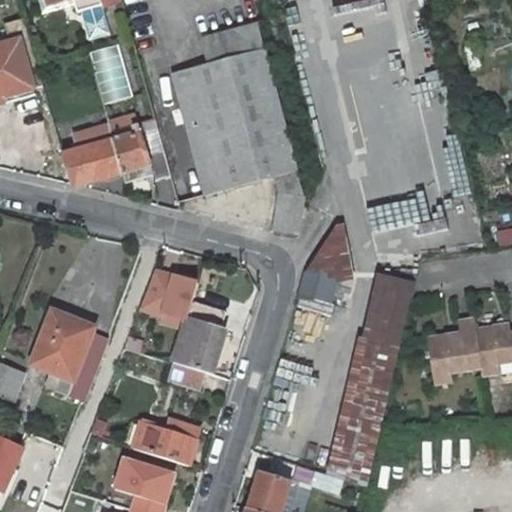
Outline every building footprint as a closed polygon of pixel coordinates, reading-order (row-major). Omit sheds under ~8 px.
[(48,0),(50,6),(71,0),(73,0),(78,15),(83,14),(91,43),(110,38),(102,9),(123,4),(121,0),(48,0)] [(0,100),(2,99),(4,107),(5,108),(34,100),(33,94),(43,91),(25,24),(4,29),(9,49),(0,51),(0,100)] [(261,29),(203,45),(209,68),(175,77),(206,199),(277,182),(280,194),(274,232),(298,234),(304,199),(261,29)] [(120,44),(94,51),(109,104),(136,97),(120,44)] [(109,127),(123,175),(125,181),(150,175),(135,118),(109,125),(109,127)] [(123,175),(109,127),(89,132),(91,137),(75,141),(78,151),(62,156),(71,187),(123,175)] [(89,132),(74,135),(75,141),(91,137),(89,132)] [(186,322),(196,284),(154,272),(139,311),(162,317),(162,315),(186,322)] [(330,301),(337,273),(307,272),(300,294),(330,301)] [(376,482),(415,280),(373,272),(334,474),(376,482)] [(303,295),(300,308),(333,316),(336,303),(303,295)] [(182,366),(204,373),(211,375),(224,333),(218,332),(224,313),(198,306),(192,324),(194,325),(202,327),(189,364),(183,362),(182,366)] [(51,316),(31,367),(56,376),(50,391),(69,397),(73,383),(93,336),(94,333),(51,316)] [(480,371),(475,330),(473,320),(458,322),(460,334),(427,338),(434,387),(451,384),(450,376),(480,371)] [(189,364),(202,327),(194,325),(183,362),(189,364)] [(497,367),(511,365),(511,333),(510,334),(508,325),(475,330),(480,371),(481,378),(499,374),(497,367)] [(87,404),(110,342),(93,336),(73,383),(69,397),(87,404)] [(23,376),(0,364),(0,397),(12,404),(23,376)] [(182,366),(181,368),(177,382),(199,387),(204,373),(182,366)] [(165,432),(141,424),(133,448),(188,466),(198,431),(169,421),(165,432)] [(0,486),(14,491),(28,443),(0,435),(0,486)] [(85,451),(60,511),(106,511),(123,467),(85,451)] [(281,511),(289,485),(259,475),(248,509),(257,511),(281,511)] [(318,491),(340,495),(343,481),(320,477),(318,491)]
